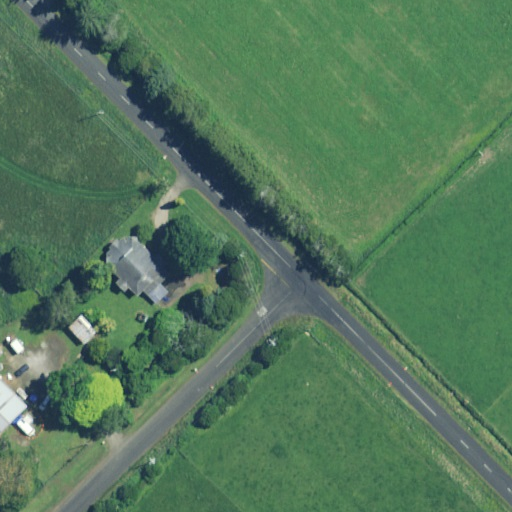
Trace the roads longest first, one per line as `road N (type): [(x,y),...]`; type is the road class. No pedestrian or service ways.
road 1 (unclassified): [(303,279),(26,0)]
road 2 (residential): [(68,511),(303,279)]
road 3 (unclassified): [(511,490),(303,279)]
